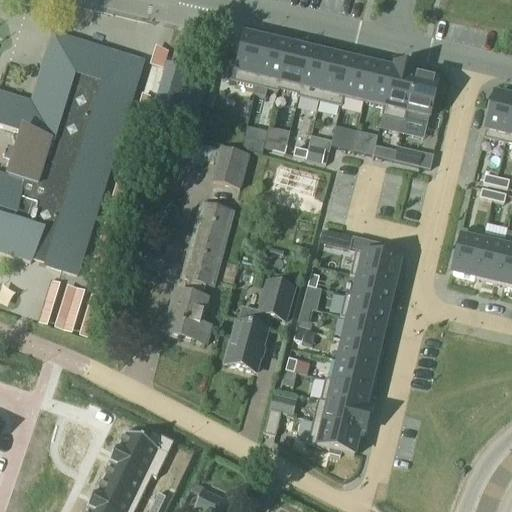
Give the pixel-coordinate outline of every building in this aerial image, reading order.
[(6,181),(0,178),(0,256),(29,266),(30,260),(45,265),(44,269),(75,279),(142,64),(50,36),(29,105),(0,96),(0,129),(20,136),(15,152),(10,151),(6,164),(11,165),(6,181)] [(265,45),(266,45),(244,39),(244,40),(242,39),(237,61),(225,59),(219,83),(231,86),(254,91),(265,45)] [(254,91),(252,100),(262,102),(264,94),(276,97),(277,94),(276,94),(286,50),(266,45),(265,45),(254,91)] [(297,99),(307,55),(286,50),(276,94),(277,94),(296,99),(297,99)] [(154,52),(149,68),(161,71),(166,55),(154,52)] [(317,106),(328,60),(307,55),(297,99),(296,99),(295,101),(317,106)] [(341,102),(349,65),(328,60),(317,106),(339,112),(341,102)] [(362,107),(370,70),(349,65),(341,102),(362,107)] [(165,67),(149,124),(189,136),(206,78),(165,67)] [(383,112),(392,75),(390,74),(370,70),(362,107),(381,112),(383,112)] [(404,117),(413,80),(414,75),(391,70),(390,74),(392,75),(383,112),(381,112),(379,121),(402,127),(403,124),(404,117)] [(435,85),(413,80),(404,117),(403,124),(425,130),(435,85)] [(503,148),(511,110),(511,103),(492,99),(481,143),(503,148)] [(511,150),(511,110),(503,148),(511,150)] [(260,159),(262,153),(263,148),(243,143),(240,154),(260,159)] [(203,167),(203,146),(170,144),(169,166),(203,167)] [(285,151),(272,147),(270,156),(282,159),(285,151)] [(210,188),(240,196),(249,159),(207,150),(204,164),(215,167),(210,188)] [(395,156),(373,151),(371,161),(393,166),(395,156)] [(417,171),(420,158),(396,152),(395,156),(393,166),(417,171)] [(291,161),(304,164),(306,156),(293,153),(291,161)] [(320,168),(322,158),(306,154),(304,164),(320,168)] [(493,191),(495,182),(483,180),(481,188),(493,191)] [(505,194),(507,185),(495,182),(493,191),(505,194)] [(490,205),(492,197),(480,194),(478,202),(490,205)] [(502,208),(504,200),(492,197),(490,205),(502,208)] [(230,217),(198,209),(178,283),(186,285),(182,299),(173,296),(162,337),(193,344),(203,304),(199,303),(203,288),(211,290),(230,217)] [(471,284),(482,240),(460,234),(449,278),(451,279),(472,284),(471,284)] [(492,289),(503,245),(482,240),(471,284),(472,284),(492,289)] [(351,243),(348,257),(353,259),(348,281),(355,282),(355,281),(392,290),(392,291),(398,269),(397,268),(398,267),(379,262),(382,251),(351,243)] [(511,293),(511,246),(503,245),(492,289),(511,293)] [(141,247),(133,273),(149,277),(157,252),(141,247)] [(309,279),(305,292),(314,294),(317,282),(317,281),(309,279)] [(350,301),(350,302),(387,311),(392,291),(392,290),(355,281),(355,282),(350,301)] [(292,291),(266,284),(255,327),(236,322),(224,369),(253,376),(268,321),(283,325),(292,291)] [(343,300),(338,323),(345,324),(345,323),(382,332),(387,311),(350,302),(350,301),(343,300)] [(303,301),(300,312),(315,316),(317,305),(303,301)] [(345,324),(340,344),(377,353),(382,332),(345,323),(345,324)] [(294,333),(291,346),(300,348),(303,335),(294,333)] [(340,344),(335,365),(372,374),(377,353),(340,344)] [(287,363),(283,375),(292,378),(295,365),(287,363)] [(330,385),(330,386),(367,395),(372,374),(335,365),(330,385)] [(318,405),(318,406),(362,416),(363,415),(367,395),(330,386),(330,385),(323,384),(318,405)] [(271,400),(267,416),(279,419),(291,422),(295,406),(271,400)] [(316,404),(311,426),(357,437),(357,438),(362,439),(367,416),(363,415),(362,416),(318,406),(318,405),(316,404)] [(262,436),(261,439),(273,442),(279,419),(267,416),(262,436)] [(311,426),(305,449),(352,460),(357,438),(357,437),(311,426)] [(121,437),(110,461),(150,481),(150,482),(154,484),(171,448),(150,437),(144,448),(121,437)] [(110,461),(99,484),(139,503),(150,482),(150,481),(110,461)] [(88,506),(99,511),(134,511),(139,503),(99,484),(88,506)] [(194,511),(235,511),(236,511),(202,496),(194,511)] [(157,511),(158,511),(163,502),(156,498),(151,509),(157,511)]
